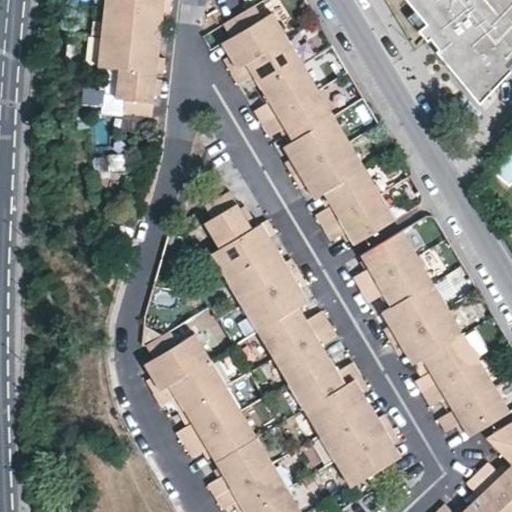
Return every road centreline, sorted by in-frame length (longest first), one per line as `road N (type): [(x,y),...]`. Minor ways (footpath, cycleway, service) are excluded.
road 1 (residential): [(447,471),(215,86),(197,72)]
road 2 (residential): [(197,72),(182,89),(172,160),(126,332),(145,416),(202,511)]
road 3 (residential): [(339,0),(444,177)]
road 4 (tertiary): [(0,139),(9,0)]
road 5 (residential): [(444,177),(511,293)]
